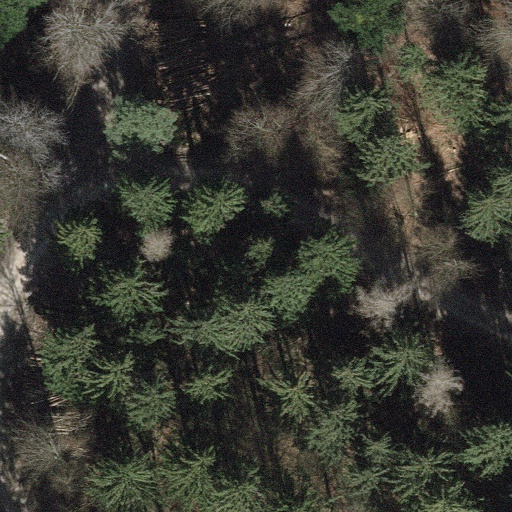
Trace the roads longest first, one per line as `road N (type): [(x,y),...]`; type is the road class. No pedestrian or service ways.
road 1 (track): [(81,179),(196,166),(265,183),(418,286),(511,326)]
road 2 (track): [(120,0),(81,179)]
road 3 (track): [(0,290),(81,179)]
